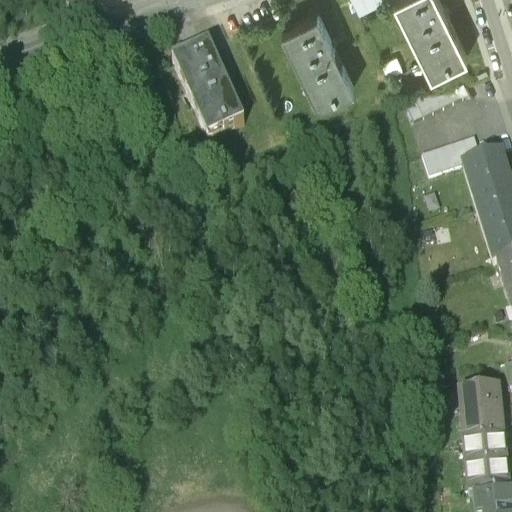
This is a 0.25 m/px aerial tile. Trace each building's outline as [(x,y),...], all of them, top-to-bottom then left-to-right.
[(352,0),(358,14),(387,0),(352,0)] [(467,60),(438,0),(397,0),(396,1),(432,77),(467,60)] [(353,90),(317,14),(282,31),(318,107),(353,90)] [(243,127),(208,50),(172,67),(208,143),(243,127)] [(463,80),(413,104),(423,124),(473,100),(465,85),(463,80)] [(474,143),(422,160),(429,180),(461,169),(481,163),(474,143)] [(481,163),(461,169),(477,218),(511,207),(511,192),(500,156),(481,163)] [(511,207),(477,218),(493,269),(496,268),(511,263),(511,207)] [(511,263),(496,268),(511,317),(511,263)] [(508,390),(511,388),(511,366),(503,370),(508,390)] [(502,392),(461,394),(464,449),(506,446),(502,392)] [(506,446),(464,449),(468,496),(475,496),(495,494),(495,491),(509,490),(506,446)] [(495,494),(475,496),(476,511),(511,511),(511,489),(509,490),(495,491),(495,494)]
